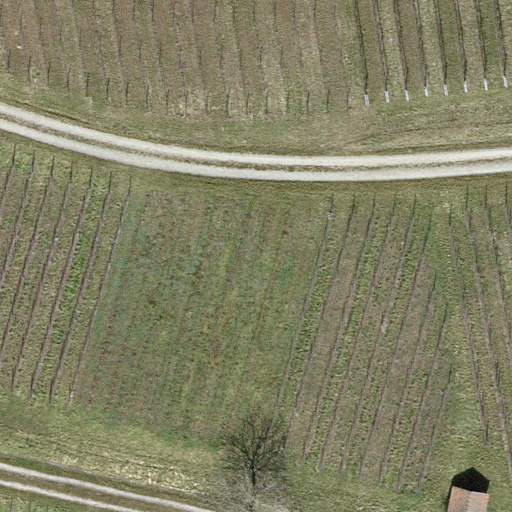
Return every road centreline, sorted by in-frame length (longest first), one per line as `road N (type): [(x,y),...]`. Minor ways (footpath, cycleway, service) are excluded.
road 1 (track): [(0,111),(178,159),(409,166),(511,156)]
road 2 (track): [(0,474),(171,511)]
